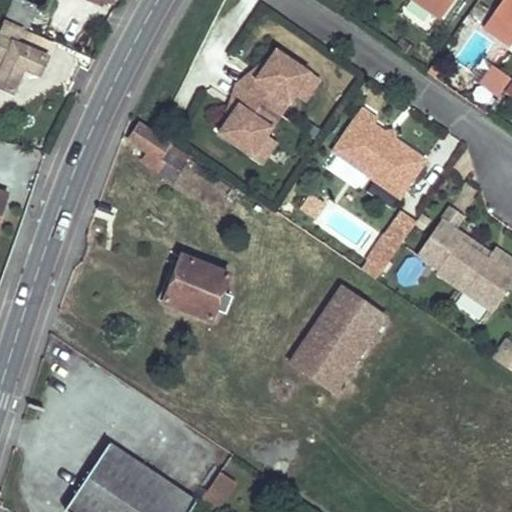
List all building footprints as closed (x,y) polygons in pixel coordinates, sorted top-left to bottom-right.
[(22,0),(12,0),(4,19),(24,27),(27,29),(36,6),(22,0)] [(408,0),(439,21),(453,0),(408,0)] [(511,0),(501,0),(494,11),(511,23),(511,0)] [(511,23),(494,11),(488,19),(510,34),(511,32),(511,23)] [(4,19),(0,28),(0,85),(12,91),(23,66),(40,73),(47,57),(16,43),(24,27),(4,19)] [(24,27),(16,43),(47,57),(54,41),(27,29),(24,27)] [(241,88),(279,115),(294,94),(308,73),(275,50),(255,78),(251,74),(241,88)] [(308,73),(294,94),(304,101),(319,80),(308,73)] [(264,136),(279,115),(241,88),(232,101),(237,105),(217,133),(250,156),(264,136)] [(360,110),(331,152),(397,198),(423,162),(371,126),(374,120),(360,110)] [(138,125),(128,139),(148,153),(142,161),(154,170),(169,146),(138,125)] [(264,136),(250,156),(260,163),(275,142),(264,136)] [(169,146),(154,170),(174,184),(189,160),(169,146)] [(461,237),(451,230),(460,217),(448,208),(439,221),(415,256),(436,271),(434,274),(490,314),(511,282),(511,279),(485,261),(458,242),(461,237)] [(398,246),(408,231),(394,222),(384,236),(383,235),(365,262),(366,262),(376,269),(380,272),(398,246)] [(488,256),(461,237),(458,242),(485,261),(488,256)] [(488,256),(485,261),(511,279),(511,261),(493,248),(488,256)] [(181,255),(163,301),(210,319),(215,309),(219,296),(229,301),(231,296),(221,291),(228,273),(181,255)] [(376,269),(366,262),(363,267),(372,274),(376,269)] [(332,393),(383,318),(339,288),(288,363),(332,393)] [(219,296),(215,309),(225,313),(229,301),(219,296)] [(491,360),(505,369),(511,359),(511,358),(511,345),(510,345),(502,355),(497,352),(491,360)] [(108,444),(63,511),(64,511),(187,511),(194,501),(108,444)] [(197,498),(221,509),(236,475),(211,465),(197,498)]
